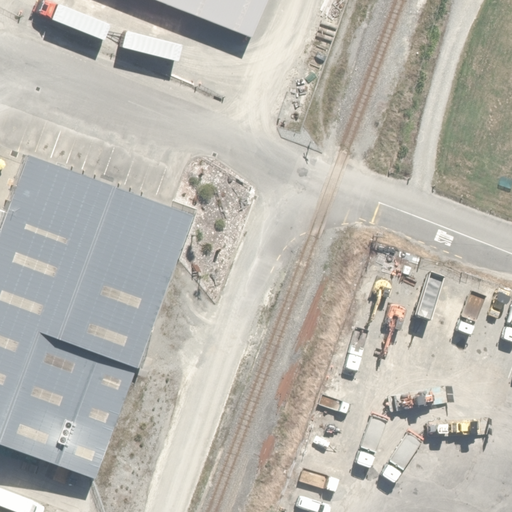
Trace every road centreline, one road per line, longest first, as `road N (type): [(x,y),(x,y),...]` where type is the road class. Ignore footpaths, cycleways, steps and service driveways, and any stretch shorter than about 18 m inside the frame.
road 1 (unknown): [(165,511),(257,252),(275,223),(330,184)]
road 2 (unclassified): [(511,257),(175,126)]
